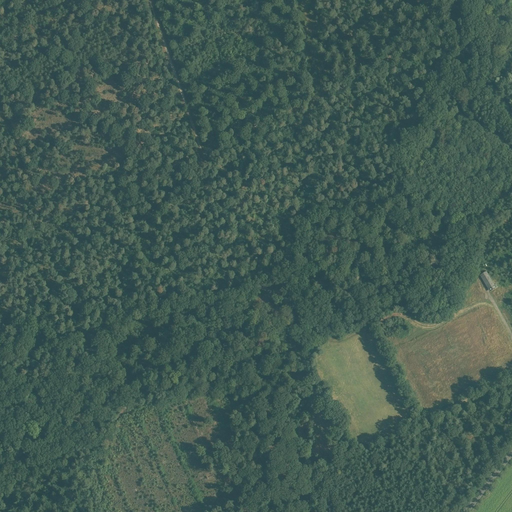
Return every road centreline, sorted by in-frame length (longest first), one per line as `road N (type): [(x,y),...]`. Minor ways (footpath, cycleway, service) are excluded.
road 1 (track): [(323,95),(0,242)]
road 2 (track): [(146,0),(242,286)]
road 3 (track): [(511,379),(239,502)]
road 4 (track): [(495,305),(482,301),(430,325),(392,315),(343,338),(304,330)]
road 5 (track): [(477,23),(323,95)]
road 6 (track): [(41,223),(0,96)]
